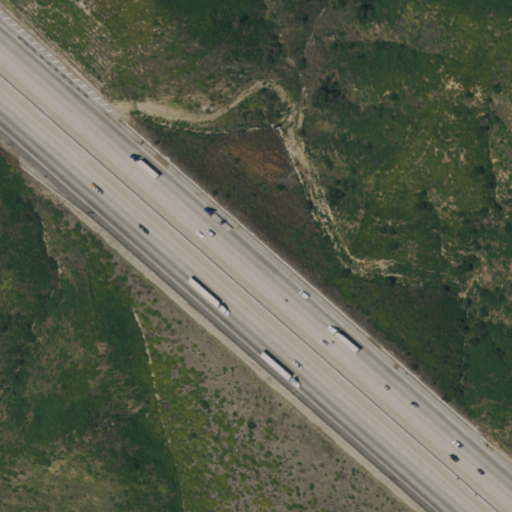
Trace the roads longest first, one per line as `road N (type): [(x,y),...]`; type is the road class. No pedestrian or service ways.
road 1 (motorway): [(511,482),(0,43)]
road 2 (motorway): [(0,106),(472,511)]
